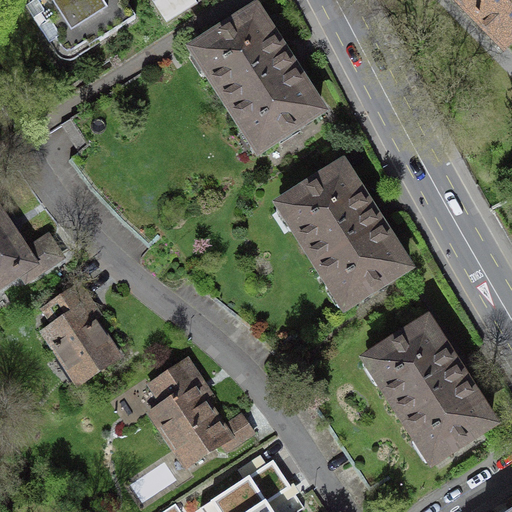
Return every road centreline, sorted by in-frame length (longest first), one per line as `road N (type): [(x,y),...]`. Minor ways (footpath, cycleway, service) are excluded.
road 1 (residential): [(345,511),(267,395),(76,223),(24,148),(30,134),(239,0)]
road 2 (primary): [(511,319),(335,0)]
